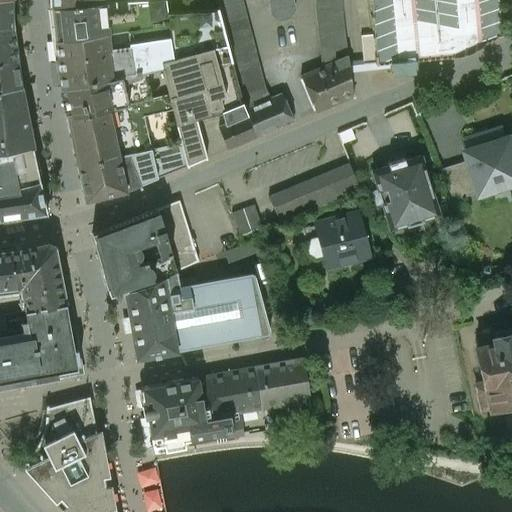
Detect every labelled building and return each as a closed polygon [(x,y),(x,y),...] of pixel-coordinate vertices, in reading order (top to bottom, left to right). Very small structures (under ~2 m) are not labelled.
[(0,0),(0,31),(12,30),(11,17),(10,0),(0,0)] [(103,0),(51,0),(51,8),(53,8),(83,4),(103,3),(103,0)] [(83,4),(53,8),(54,19),(55,42),(108,34),(169,25),(165,0),(145,0),(128,1),(125,1),(103,3),(83,4)] [(264,88),(240,0),(216,0),(230,50),(243,103),(243,104),(246,109),(270,98),(264,88)] [(342,18),(341,0),(316,0),(316,3),(317,19),(323,67),(348,58),(342,18)] [(368,0),(372,35),(375,63),(389,62),(389,65),(390,68),(392,68),(392,72),(392,74),(414,72),(414,70),(413,70),(413,66),(415,66),(414,59),(451,56),(498,36),(502,35),(498,0),(368,0)] [(285,22),(289,47),(301,45),(298,21),(285,22)] [(0,31),(0,63),(17,61),(12,30),(0,31)] [(108,34),(55,42),(61,90),(112,79),(109,66),(109,60),(108,51),(110,51),(108,34)] [(168,35),(131,41),(134,57),(109,60),(109,66),(112,79),(122,77),(146,71),(163,67),(172,65),(168,35)] [(372,35),(360,36),(363,64),(375,63),(372,35)] [(243,103),(230,50),(209,55),(223,112),(243,103)] [(323,67),(300,77),(315,113),(354,97),(350,78),(348,58),(323,67)] [(17,61),(0,63),(0,87),(20,85),(17,61)] [(172,65),(163,67),(169,94),(190,88),(183,62),(172,65)] [(112,79),(61,90),(67,118),(125,105),(152,99),(146,71),(122,77),(112,79)] [(0,87),(0,108),(24,106),(20,85),(0,87)] [(190,88),(169,94),(169,95),(173,110),(181,143),(187,167),(206,158),(198,119),(203,118),(195,87),(190,88)] [(270,98),(246,109),(248,114),(257,136),(294,121),(283,93),(270,98)] [(152,99),(125,105),(128,120),(144,116),(173,110),(169,95),(152,99)] [(125,105),(67,118),(77,166),(118,156),(128,154),(135,153),(128,120),(125,105)] [(24,106),(0,108),(0,146),(8,145),(9,150),(32,147),(24,106)] [(248,114),(219,126),(228,149),(257,136),(248,114)] [(144,116),(128,120),(135,153),(128,154),(140,186),(140,185),(159,178),(158,177),(157,177),(144,116)] [(511,154),(507,139),(465,152),(468,161),(478,193),(479,194),(511,183),(511,154)] [(181,143),(168,148),(173,172),(187,167),(181,143)] [(0,151),(0,193),(39,182),(32,147),(9,150),(0,151)] [(140,186),(128,154),(118,156),(126,192),(140,186)] [(118,156),(77,166),(84,201),(126,192),(118,156)] [(404,159),(388,164),(388,166),(372,171),(378,190),(372,192),(376,205),(382,204),(390,230),(406,225),(407,227),(423,222),(423,220),(439,215),(421,156),(405,161),(404,159)] [(478,193),(468,161),(440,170),(450,195),(452,201),(478,193)] [(349,164),(268,196),(280,221),(359,192),(357,183),(349,164)] [(0,219),(46,214),(39,182),(0,193),(0,219)] [(179,201),(157,210),(168,245),(190,237),(179,201)] [(254,204),(232,213),(240,235),(262,227),(254,204)] [(157,210),(92,233),(110,295),(124,291),(125,291),(176,272),(168,245),(157,210)] [(359,213),(314,225),(325,267),(370,255),(359,213)] [(190,237),(168,245),(176,272),(177,272),(198,262),(190,237)] [(44,245),(19,251),(0,253),(0,289),(21,286),(25,309),(38,307),(66,304),(53,251),(44,245)] [(189,349),(179,286),(177,272),(176,272),(125,291),(124,291),(129,317),(127,320),(126,322),(125,324),(126,326),(126,327),(127,329),(129,331),(132,332),(136,359),(137,359),(137,358),(179,350),(179,351),(189,349)] [(179,286),(189,349),(268,335),(268,334),(270,333),(253,274),(252,274),(252,273),(179,286)] [(0,314),(0,383),(77,369),(66,304),(38,307),(0,314)] [(511,333),(511,329),(494,333),(495,337),(492,337),(493,338),(474,342),(476,347),(475,347),(483,382),(490,409),(490,410),(511,404),(511,333)] [(303,358),(259,366),(266,408),(310,400),(303,358)] [(259,366),(142,388),(153,447),(225,434),(226,439),(242,436),(244,436),(240,413),(266,408),(259,366)] [(483,382),(475,384),(477,393),(476,394),(480,411),(490,409),(483,382)] [(90,395),(49,407),(48,406),(46,406),(46,409),(46,415),(45,420),(44,426),(43,432),(41,437),(39,442),(36,448),(30,455),(23,463),(25,464),(26,464),(37,476),(38,476),(70,511),(109,511),(100,464),(103,464),(90,395)]
